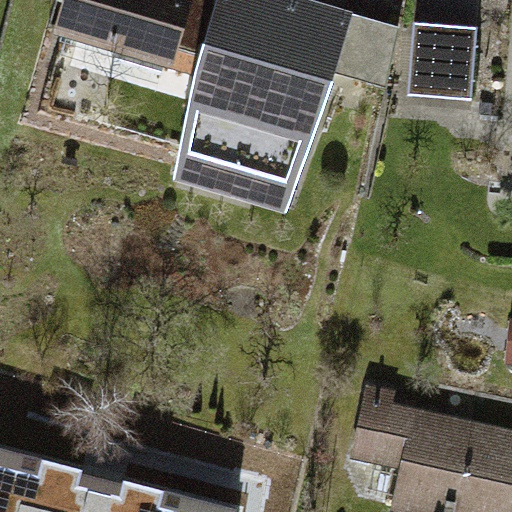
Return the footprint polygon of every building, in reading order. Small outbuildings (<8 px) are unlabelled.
[(181,0),(79,0),(71,32),(165,58),(181,0)] [(341,28),(243,0),(232,0),(185,167),(292,198),(341,28)] [(495,28),(430,27),(429,101),(494,103),(495,28)] [(325,227),(279,219),(271,267),(317,275),(325,227)] [(511,511),(511,428),(378,402),(366,461),(416,471),(408,511),(511,511)] [(237,511),(0,451),(0,511),(237,511)]
